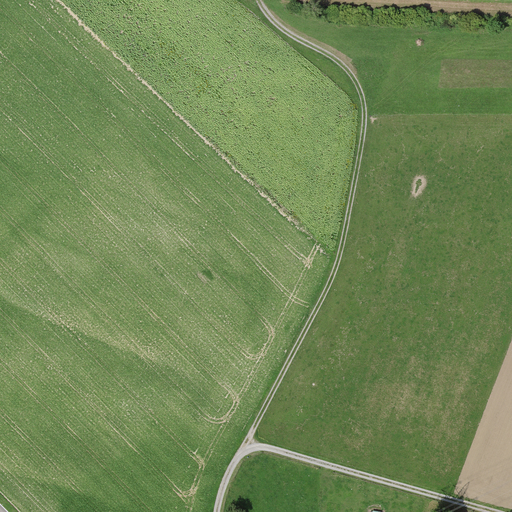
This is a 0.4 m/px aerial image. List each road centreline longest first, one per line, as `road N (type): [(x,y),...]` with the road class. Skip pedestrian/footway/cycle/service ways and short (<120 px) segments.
road 1 (track): [(259,0),(286,31),(353,77),(364,134),(334,274),(233,466),(218,511)]
road 2 (track): [(243,452),(267,448),(486,511)]
